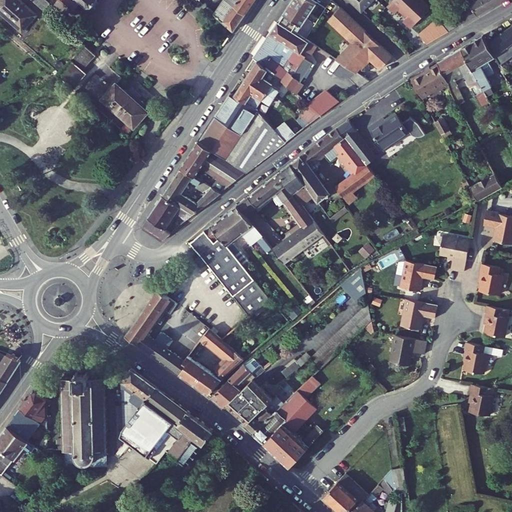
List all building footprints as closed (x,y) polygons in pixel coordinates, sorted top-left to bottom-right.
[(21,0),(0,0),(0,12),(22,31),(35,16),(28,10),(31,8),(21,0)] [(46,0),(33,0),(45,10),(51,3),(46,0)] [(64,0),(74,9),(82,1),(88,5),(92,6),(97,0),(64,0)] [(234,32),(247,13),(233,0),(224,0),(215,14),(234,32)] [(233,0),(247,13),(255,0),(233,0)] [(313,0),(291,0),(279,20),(295,30),(297,32),(317,3),(313,0)] [(356,0),(353,3),(362,11),(371,0),(356,0)] [(431,8),(422,0),(393,0),(389,5),(396,13),(399,9),(408,17),(405,21),(412,28),(420,19),(419,18),(423,14),(424,15),(431,8)] [(468,0),(469,1),(462,5),(470,18),(501,0),(468,0)] [(461,6),(455,9),(463,22),(470,18),(462,5),(461,6)] [(330,17),(354,41),(337,59),(344,63),(355,70),(360,65),(362,65),(362,58),(372,57),(382,66),(392,55),(368,32),(363,32),(363,29),(359,29),(359,24),(354,24),(347,17),(346,12),(341,12),(341,9),(338,8),(330,17)] [(455,9),(449,14),(457,26),(463,22),(455,9)] [(449,14),(439,20),(448,31),(457,26),(449,14)] [(53,17),(47,25),(65,42),(72,34),(53,17)] [(438,19),(419,34),(426,44),(448,31),(439,20),(438,19)] [(295,30),(279,20),(255,57),(259,60),(278,77),(296,93),(303,83),(289,72),(290,70),(296,74),(308,56),(303,53),(306,49),(314,54),(319,47),(297,32),(295,30)] [(511,26),(487,44),(495,58),(500,66),(511,57),(511,26)] [(483,36),(462,48),(489,102),(490,104),(495,101),(491,94),(493,93),(490,87),(492,86),(486,75),(493,72),(487,62),(495,58),(487,44),(483,36)] [(85,45),(58,75),(73,88),(87,72),(84,69),(96,55),(85,45)] [(438,62),(439,65),(448,83),(452,89),(459,85),(456,80),(465,76),(476,95),(479,94),(485,104),(489,102),(462,48),(438,62)] [(278,77),(259,60),(247,78),(276,97),(281,89),(273,84),(278,77)] [(355,70),(344,63),(337,72),(344,78),(353,77),(357,72),(355,70)] [(417,75),(411,78),(422,99),(448,83),(439,65),(419,77),(417,75)] [(357,72),(353,77),(360,86),(366,83),(370,81),(357,72)] [(276,97),(247,78),(236,95),(247,102),(253,93),(271,104),(276,97)] [(136,127),(152,108),(147,105),(145,108),(137,101),(142,95),(133,87),(128,92),(117,83),(104,98),(136,127)] [(466,100),(459,85),(452,89),(459,104),(466,100)] [(329,91),(311,105),(322,115),(341,100),(329,91)] [(236,95),(232,92),(216,117),(243,134),(259,110),(247,102),(236,95)] [(310,104),(305,110),(316,120),(322,115),(311,105),(310,104)] [(262,112),(259,110),(243,134),(216,117),(200,141),(247,172),(287,142),(273,126),(262,112)] [(378,123),(370,128),(384,149),(410,132),(412,135),(416,138),(423,138),(426,136),(421,129),(419,126),(412,120),(403,125),(395,113),(380,125),(378,123)] [(450,130),(443,118),(434,122),(442,134),(450,130)] [(349,119),(337,129),(344,139),(346,138),(357,130),(349,119)] [(279,121),(273,126),(287,142),(293,137),(279,121)] [(337,129),(316,144),(325,155),(326,154),(336,147),(341,153),(351,145),(346,138),(344,139),(337,129)] [(377,157),(357,130),(346,138),(351,145),(367,165),(377,157)] [(247,172),(200,141),(182,167),(222,193),(228,187),(247,172)] [(316,144),(310,149),(318,161),(325,155),(316,144)] [(374,175),(367,165),(351,145),(341,153),(356,173),(337,187),(349,204),(358,198),(354,191),(374,175)] [(331,160),(341,153),(336,147),(326,154),(331,160)] [(318,161),(310,149),(291,163),(315,196),(319,202),(330,195),(315,172),(319,168),(315,163),(318,161)] [(291,163),(280,172),(303,204),(315,196),(291,163)] [(222,193),(182,167),(164,195),(194,214),(222,193)] [(273,232),(265,238),(273,248),(285,263),(295,255),(302,249),(324,232),(303,204),(280,172),(246,198),(256,211),(279,194),(303,229),(286,241),(273,232)] [(494,172),(470,186),(476,200),(501,185),(494,172)] [(194,214),(164,195),(143,228),(162,240),(172,232),(166,229),(178,211),(187,220),(194,214)] [(256,211),(246,198),(238,205),(248,217),(256,211)] [(236,224),(246,238),(252,244),(257,241),(268,252),(273,248),(265,238),(248,217),(238,205),(225,214),(230,222),(236,224)] [(511,215),(487,212),(485,224),(497,226),(495,240),(511,243),(511,215)] [(221,237),(245,267),(251,262),(239,248),(237,249),(235,247),(246,238),(236,224),(230,222),(225,214),(211,225),(221,237)] [(201,254),(221,237),(211,225),(191,243),(201,254)] [(471,240),(444,235),(441,253),(449,255),(454,256),(453,260),(452,269),(465,271),(471,240)] [(245,267),(221,237),(201,254),(251,316),(272,299),(245,267)] [(366,257),(376,249),(369,241),(359,249),(366,257)] [(206,263),(201,257),(197,260),(202,267),(206,263)] [(438,266),(408,260),(402,287),(420,290),(422,277),(435,279),(438,266)] [(501,267),(483,263),(482,271),(485,272),(481,290),(499,294),(503,276),(499,276),(501,267)] [(352,297),(366,284),(363,266),(342,284),(352,297)] [(366,284),(352,297),(357,302),(368,292),(366,284)] [(127,337),(151,354),(159,342),(147,334),(164,309),(172,314),(179,304),(160,290),(127,337)] [(316,301),(310,294),(304,299),(310,306),(316,301)] [(438,305),(408,299),(402,325),(420,329),(422,314),(435,317),(438,305)] [(370,303),(360,312),(369,322),(373,319),(370,303)] [(511,310),(488,306),(487,313),(491,314),(487,332),(506,336),(511,310)] [(360,312),(355,317),(365,326),(369,322),(360,312)] [(355,317),(350,321),(360,331),(365,326),(355,317)] [(350,321),(345,326),(355,335),(360,331),(350,321)] [(345,326),(341,330),(351,340),(355,335),(345,326)] [(189,356),(186,361),(185,361),(188,363),(181,374),(209,394),(232,370),(245,358),(223,340),(210,329),(203,338),(228,359),(215,374),(189,356)] [(341,330),(336,334),(346,345),(351,340),(341,330)] [(151,354),(181,374),(188,363),(185,361),(186,361),(168,348),(174,339),(165,333),(159,342),(151,354)] [(336,334),(331,339),(341,349),(346,345),(336,334)] [(428,340),(397,334),(391,360),(409,364),(410,355),(411,351),(416,352),(425,354),(428,340)] [(331,339),(327,343),(336,353),(341,349),(331,339)] [(484,346),(468,342),(466,350),(469,350),(465,369),(484,373),(488,355),(483,354),(484,346)] [(327,343),(322,348),(331,358),(336,353),(327,343)] [(322,348),(317,353),(327,363),(331,358),(322,348)] [(0,377),(8,382),(22,359),(8,353),(6,356),(0,353),(0,377)] [(312,357),(308,353),(298,361),(302,366),(306,363),(312,357)] [(317,353),(312,357),(322,368),(327,363),(317,353)] [(233,376),(212,396),(225,408),(227,405),(242,390),(244,389),(254,379),(257,377),(253,374),(261,365),(254,357),(245,364),(233,376)] [(266,360),(261,365),(266,369),(271,365),(266,360)] [(302,366),(298,361),(284,372),(288,377),(302,366)] [(266,369),(261,365),(253,374),(257,377),(266,369)] [(157,387),(132,368),(123,380),(123,393),(133,402),(124,414),(124,428),(157,387)] [(77,372),(77,377),(64,377),(65,437),(58,438),(59,450),(66,449),(67,464),(67,467),(108,466),(107,376),(94,377),(94,372),(91,372),(91,369),(80,370),(79,373),(77,372)] [(289,399),(254,433),(265,443),(285,422),(296,432),(318,408),(308,398),(321,383),(314,376),(289,399)] [(0,393),(8,382),(0,377),(0,393)] [(274,399),(254,379),(244,389),(242,390),(227,405),(249,423),(274,399)] [(495,388),(473,384),(471,391),(475,392),(471,412),(489,415),(495,388)] [(165,394),(157,387),(124,428),(122,436),(132,443),(132,444),(135,431),(156,405),(165,394)] [(36,432),(42,436),(48,428),(48,400),(37,391),(32,393),(9,425),(22,436),(30,427),(34,432),(36,432)] [(214,430),(165,394),(135,431),(132,444),(136,446),(158,462),(167,450),(179,459),(195,437),(205,443),(208,439),(212,433),(214,430)] [(274,399),(249,423),(246,425),(254,433),(289,399),(286,396),(282,400),(278,396),(274,399)] [(343,404),(331,417),(334,420),(346,407),(343,404)] [(325,423),(328,426),(334,420),(331,417),(325,423)] [(304,440),(296,432),(285,422),(265,443),(291,467),(317,439),(311,433),(304,440)] [(22,436),(9,425),(0,437),(0,472),(3,475),(23,449),(31,454),(37,448),(22,436)] [(319,425),(311,433),(317,439),(325,430),(319,425)] [(216,436),(212,433),(208,439),(212,442),(216,436)] [(195,437),(179,459),(187,464),(191,464),(196,457),(197,458),(201,453),(200,452),(204,445),(205,444),(205,443),(195,437)] [(394,468),(380,483),(385,488),(392,495),(396,495),(396,491),(409,490),(405,467),(394,468)] [(354,511),(370,495),(347,474),(325,498),(341,511),(354,511)] [(380,483),(370,495),(354,511),(385,511),(374,501),(385,488),(380,483)] [(394,500),(391,499),(387,511),(394,511),(397,501),(394,500)]
